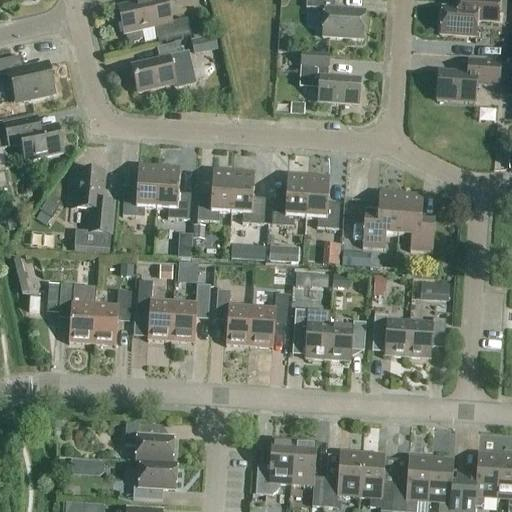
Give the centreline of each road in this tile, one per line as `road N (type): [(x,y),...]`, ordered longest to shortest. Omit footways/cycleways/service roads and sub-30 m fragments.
road 1 (unclassified): [(73,15),(105,120),(390,141)]
road 2 (residential): [(215,395),(461,411)]
road 3 (unclassified): [(461,411),(486,189)]
road 4 (residential): [(0,383),(215,395)]
road 5 (unclassified): [(390,141),(398,0)]
